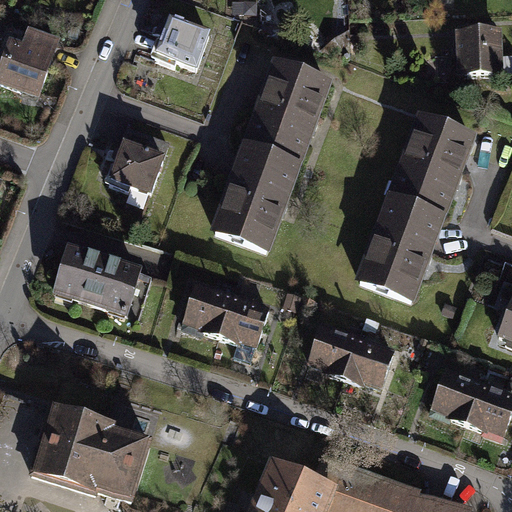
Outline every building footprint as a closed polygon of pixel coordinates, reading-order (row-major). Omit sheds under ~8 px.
[(210,37),(170,23),(155,65),(176,72),(178,68),(197,74),(210,37)] [(499,35),(459,36),(460,80),(500,79),(500,76),(511,75),(511,60),(500,61),(499,35)] [(38,101),(57,47),(29,36),(22,55),(9,50),(4,65),(9,67),(1,87),(38,101)] [(349,40),(325,54),(350,62),(349,40)] [(247,153),(297,171),(328,88),(278,69),(247,153)] [(473,142),(423,123),(392,205),(442,224),(473,142)] [(124,149),(162,163),(168,147),(130,133),(124,149)] [(162,163),(124,149),(109,189),(129,196),(131,191),(152,199),(165,164),(162,163)] [(266,255),(297,171),(247,153),(215,236),(266,255)] [(361,286),(411,305),(442,224),(392,205),(361,286)] [(126,319),(140,276),(70,254),(56,298),(60,299),(61,296),(73,300),(73,302),(110,314),(112,309),(124,313),(123,318),(126,319)] [(139,323),(153,280),(140,276),(126,319),(139,323)] [(222,342),(234,302),(197,290),(183,334),(203,340),(204,337),(222,342)] [(234,361),(252,367),(269,312),(234,302),(222,342),(238,347),(234,361)] [(511,307),(500,340),(511,344),(511,307)] [(344,384),(357,344),(321,332),(309,368),(327,374),(325,378),(344,384)] [(382,392),(394,357),(357,344),(344,384),(363,391),(364,386),(382,392)] [(468,429),(483,390),(447,377),(431,418),(450,425),(451,423),(468,429)] [(502,445),(511,419),(511,401),(483,390),(468,429),(484,435),(483,438),(502,445)] [(43,445),(32,479),(96,499),(97,495),(132,506),(150,446),(115,435),(116,432),(92,424),(93,422),(78,417),(77,419),(53,412),(43,445)] [(323,511),(413,511),(417,503),(418,499),(324,464),(314,485),(332,492),(323,511)] [(256,511),(323,511),(332,492),(314,485),(275,468),(256,511)] [(450,511),(417,503),(413,511),(450,511)]
